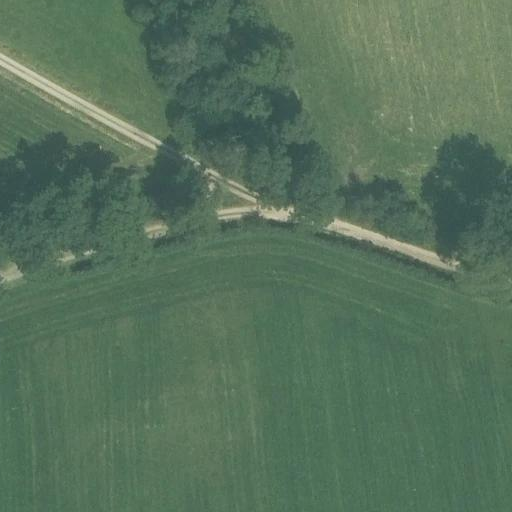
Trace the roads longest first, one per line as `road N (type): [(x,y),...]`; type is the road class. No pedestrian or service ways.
road 1 (track): [(0,278),(146,229),(286,204),(511,282)]
road 2 (track): [(286,204),(235,186),(0,56)]
